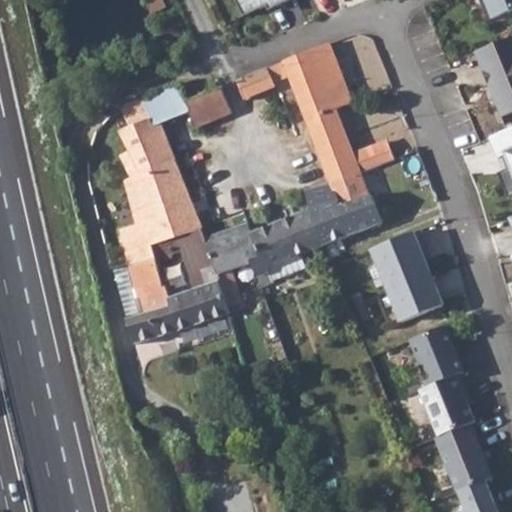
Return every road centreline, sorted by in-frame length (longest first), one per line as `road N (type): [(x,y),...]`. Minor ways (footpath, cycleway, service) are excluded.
road 1 (residential): [(511,385),(392,9)]
road 2 (motorway): [(58,511),(0,257)]
road 3 (residential): [(392,9),(219,67),(188,0)]
